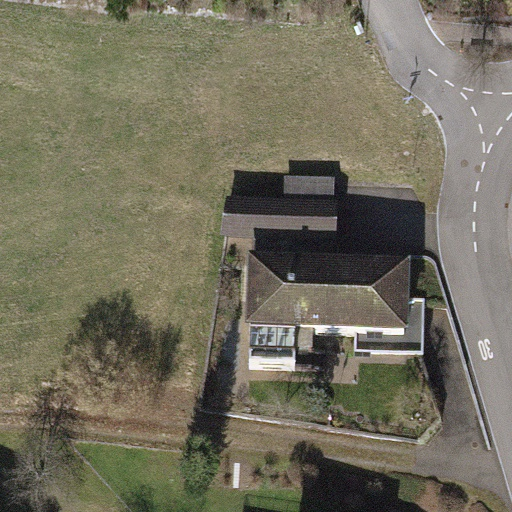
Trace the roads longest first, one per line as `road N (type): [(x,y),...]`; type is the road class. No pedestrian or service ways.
road 1 (track): [(511,488),(383,454),(284,440),(72,417),(0,418)]
road 2 (residential): [(511,372),(462,186),(483,112)]
road 3 (residential): [(483,112),(412,56),(388,0)]
